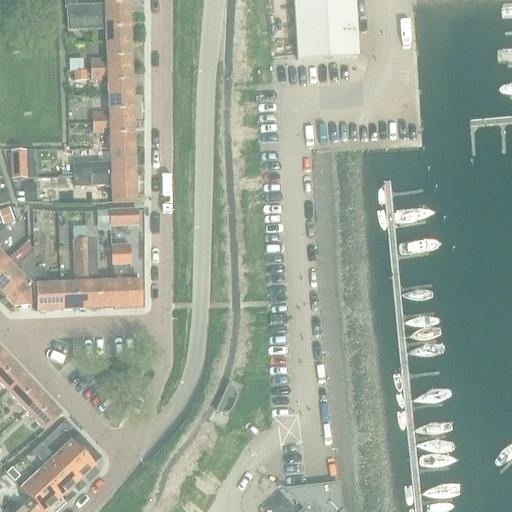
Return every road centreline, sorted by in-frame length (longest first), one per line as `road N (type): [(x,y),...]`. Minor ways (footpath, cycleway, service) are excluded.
road 1 (unclassified): [(308,428),(290,106),(383,99),(378,0)]
road 2 (residential): [(133,455),(171,413),(195,349),(214,0)]
road 3 (residential): [(156,330),(154,0)]
road 4 (residential): [(133,455),(2,331)]
road 5 (residential): [(2,331),(156,330)]
road 6 (residential): [(133,455),(157,367),(156,330)]
